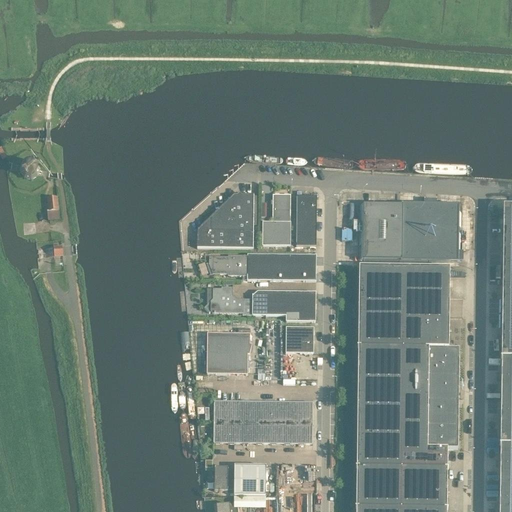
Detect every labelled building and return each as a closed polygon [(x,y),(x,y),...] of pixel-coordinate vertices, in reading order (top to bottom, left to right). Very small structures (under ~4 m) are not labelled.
[(21,166),(20,171),(19,172),(20,173),(24,178),(23,179),(25,180),(25,179),(30,180),(30,181),(32,181),(32,180),(37,177),(38,177),(39,175),(38,175),(39,170),(40,170),(40,168),(39,168),(36,164),(36,162),(34,162),(29,161),(29,160),(27,160),(27,161),(22,164),(21,164),(21,166)] [(197,249),(253,249),(253,196),(241,195),(240,194),(234,199),(231,197),(197,230),(197,249)] [(273,196),(272,223),(262,223),(262,247),(290,247),(290,223),(290,196),(273,196)] [(49,220),(57,219),(59,219),(57,197),(47,198),(48,211),(49,220)] [(296,247),(316,247),(316,197),(296,197),(296,247)] [(359,261),(398,261),(399,202),(360,201),(359,261)] [(399,202),(398,261),(460,262),(461,206),(458,203),(399,202)] [(503,249),(501,367),(511,366),(511,207),(503,207),(503,249)] [(62,246),(53,247),(54,257),(63,256),(62,246)] [(228,276),(247,277),(247,281),(315,282),(316,256),(247,255),(247,257),(228,256),(228,258),(209,258),(209,265),(207,265),(208,268),(209,272),(210,275),(228,275),(228,276)] [(359,267),(355,511),(446,511),(447,497),(447,491),(447,450),(457,450),(459,349),(448,349),(449,287),(449,281),(449,268),(359,267)] [(212,314),(242,314),(242,316),(286,316),(285,322),(315,322),(315,293),(257,292),(253,296),(253,295),(252,295),(252,300),(235,300),(232,297),(232,288),(221,288),(221,290),(212,290),(212,300),(204,308),(209,314),(211,312),(212,314)] [(313,328),(285,328),(285,379),(313,379),(313,328)] [(206,375),(247,376),(247,355),(250,347),(250,335),(207,334),(206,375)] [(511,366),(501,367),(500,450),(511,450),(511,366)] [(213,444),(312,445),(313,403),(214,402),(213,444)] [(511,511),(511,450),(500,450),(499,511),(511,511)] [(234,497),(265,497),(265,467),(234,466),(234,475),(228,475),(228,469),(214,468),(214,492),(227,492),(227,490),(234,490),(234,497)] [(267,468),(267,481),(275,482),(276,468),(267,468)] [(234,498),(234,504),(216,505),(216,511),(236,511),(236,508),(265,508),(265,498),(234,498)]
